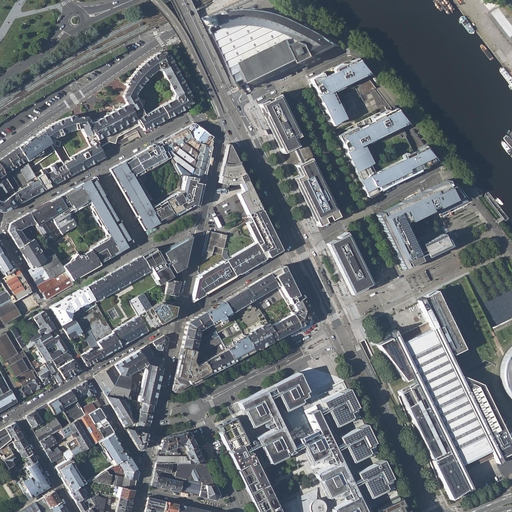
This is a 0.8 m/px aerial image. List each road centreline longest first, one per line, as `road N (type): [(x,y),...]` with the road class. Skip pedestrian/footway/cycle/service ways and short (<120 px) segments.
road 1 (residential): [(236,103),(353,50),(438,156),(439,165),(308,242)]
road 2 (residential): [(0,218),(187,117),(199,118)]
road 3 (residential): [(168,33),(0,150)]
road 4 (secondary): [(441,511),(350,329)]
road 5 (residential): [(509,247),(491,232),(338,304)]
road 6 (secondary): [(335,343),(417,511)]
road 7 (residential): [(350,329),(509,247)]
road 8 (residential): [(216,153),(180,316)]
road 9 (residential): [(85,372),(0,234)]
road 10 (secondary): [(308,242),(236,103)]
road 11 (secondary): [(158,0),(179,24),(224,123)]
road 12 (secondary): [(230,135),(290,251)]
road 13 (residential): [(290,251),(180,316)]
